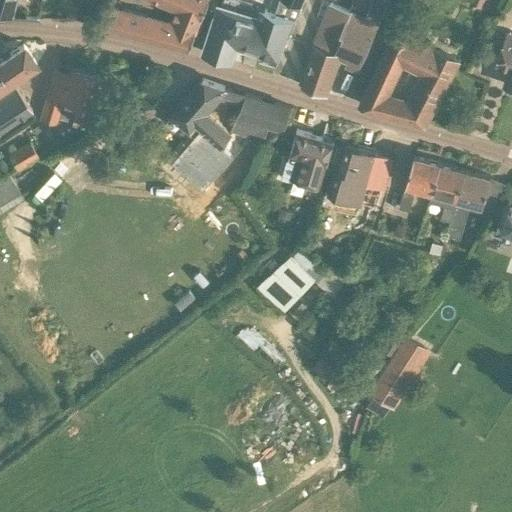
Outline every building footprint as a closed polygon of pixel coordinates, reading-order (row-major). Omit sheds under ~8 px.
[(0,0),(0,14),(9,16),(11,16),(15,0),(0,0)] [(189,48),(207,0),(158,0),(178,8),(170,23),(110,6),(105,25),(162,41),(189,48)] [(299,13),(304,0),(279,0),(275,12),(237,0),(223,0),(220,8),(206,53),(228,60),(234,40),(263,50),(261,55),(278,60),(299,13)] [(314,46),(317,47),(318,47),(332,52),(349,11),(331,3),(314,46)] [(378,24),(349,11),(332,52),(318,47),(317,47),(303,86),(323,93),(337,54),(349,58),(347,65),(357,70),(378,24)] [(424,122),(458,60),(396,27),(360,103),(389,112),(394,101),(386,97),(404,60),(427,72),(404,116),(424,122)] [(511,86),(511,33),(508,32),(497,64),(510,68),(505,84),(511,86)] [(0,86),(35,63),(23,44),(0,58),(0,86)] [(97,74),(71,67),(69,72),(54,67),(38,119),(54,124),(57,117),(72,121),(71,124),(84,129),(90,109),(91,109),(96,93),(91,92),(97,74)] [(203,78),(172,113),(192,133),(189,138),(187,135),(177,145),(206,176),(229,154),(221,145),(232,132),(211,113),(218,104),(214,100),(225,86),(203,78)] [(0,126),(30,106),(15,85),(0,95),(0,126)] [(246,93),(242,105),(234,131),(264,142),(269,125),(284,130),(292,107),(246,93)] [(279,136),(281,131),(270,128),(267,139),(272,140),(279,136)] [(319,188),(321,180),(334,140),(297,129),(289,154),(301,158),(294,180),(319,188)] [(17,169),(38,156),(29,142),(8,155),(17,169)] [(383,174),(389,156),(346,144),(338,171),(335,170),(328,196),(360,205),(370,170),(383,174)] [(433,192),(442,162),(414,154),(399,207),(409,209),(415,187),(433,192)] [(448,236),(468,169),(442,162),(433,192),(447,196),(441,219),(450,221),(446,235),(448,236)] [(468,169),(448,236),(460,240),(470,203),(481,206),(480,213),(489,216),(505,188),(490,180),(491,176),(468,169)] [(15,176),(0,182),(0,210),(25,201),(15,176)] [(511,237),(511,204),(506,203),(496,232),(511,237)] [(289,225),(293,209),(281,206),(277,221),(289,225)] [(308,256),(324,246),(315,232),(299,242),(308,256)] [(443,244),(433,241),(430,252),(440,255),(443,244)] [(236,253),(245,263),(251,259),(242,249),(236,253)] [(294,253),(293,251),(257,285),(285,311),(315,278),(317,276),(294,253)] [(279,263),(275,258),(274,257),(266,263),(267,265),(271,269),(279,263)] [(403,334),(391,327),(378,348),(390,356),(403,334)] [(407,337),(396,355),(372,392),(391,405),(427,349),(407,337)] [(323,357),(316,368),(329,376),(336,365),(323,357)]
